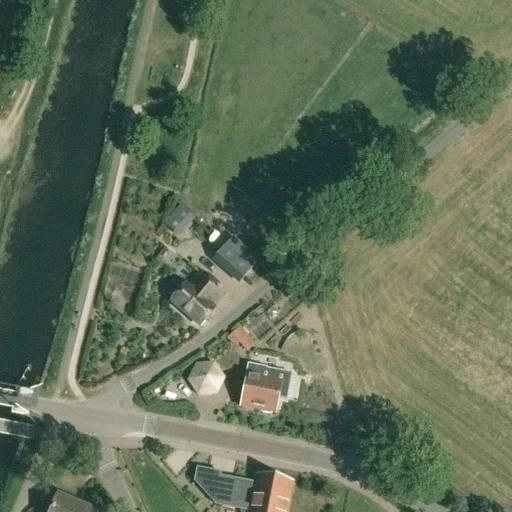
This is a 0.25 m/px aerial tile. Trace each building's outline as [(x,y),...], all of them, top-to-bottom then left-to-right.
[(177,237),(193,218),(179,206),(163,225),(177,237)] [(184,287),(171,304),(201,329),(215,312),(212,310),(226,294),(200,273),(187,289),(184,287)] [(245,358),(255,353),(245,334),(235,339),(245,358)] [(187,382),(198,397),(216,397),(224,380),(214,364),(195,365),(187,382)] [(240,408),(275,415),(278,399),(286,401),(290,377),(264,373),(265,371),(248,367),(240,408)] [(194,482),(215,506),(247,511),(285,511),(291,485),(260,478),(254,481),(254,485),(218,478),(219,473),(196,469),(194,482)] [(93,511),(58,496),(50,511),(93,511)]
